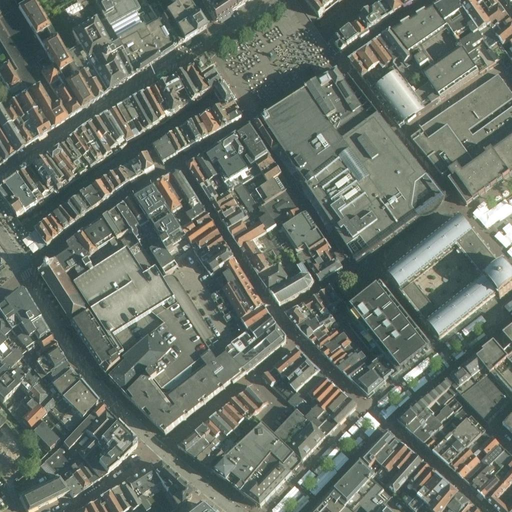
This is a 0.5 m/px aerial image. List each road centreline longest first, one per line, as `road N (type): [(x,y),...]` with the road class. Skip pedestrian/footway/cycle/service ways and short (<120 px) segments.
road 1 (residential): [(0,180),(279,0)]
road 2 (residential): [(160,448),(79,363),(0,236)]
